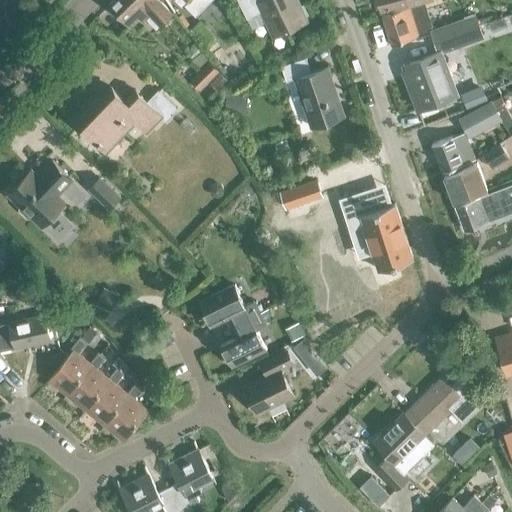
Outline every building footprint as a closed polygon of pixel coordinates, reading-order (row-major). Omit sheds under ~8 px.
[(150,15),(161,26),(173,14),(159,0),(114,0),(109,5),(130,26),(138,18),(143,22),(150,15)] [(298,0),(239,0),(252,27),(266,21),(274,37),(308,21),(298,0)] [(378,0),(381,11),(426,0),(378,0)] [(383,16),(392,45),(421,36),(412,7),(383,16)] [(183,20),(203,45),(215,36),(194,11),(183,20)] [(444,23),(447,33),(468,25),(465,15),(444,23)] [(448,36),(452,48),(482,37),(478,25),(448,36)] [(404,72),(418,109),(457,94),(440,52),(409,64),(412,70),(404,72)] [(328,67),(311,73),(306,58),(281,66),(287,82),(295,79),(311,127),(344,116),(328,67)] [(191,79),(200,89),(220,70),(210,60),(191,79)] [(136,90),(126,101),(112,87),(78,121),(107,149),(135,120),(147,131),(162,116),(167,121),(179,109),(159,90),(148,101),(136,90)] [(432,145),(443,172),(477,159),(467,132),(452,137),(432,145)] [(60,194),(75,179),(52,157),(38,172),(32,166),(6,194),(19,206),(19,209),(28,217),(31,217),(42,228),(67,201),(60,194)] [(444,176),(454,203),(488,191),(477,164),(444,176)] [(88,188),(109,209),(122,195),(101,175),(88,188)] [(280,190),(286,207),(323,195),(317,178),(280,190)] [(511,185),(456,207),(465,230),(511,211),(511,185)] [(405,257),(386,201),(360,209),(354,189),(333,196),(340,218),(353,214),(371,267),(405,257)] [(0,248),(2,250),(9,243),(0,235),(0,248)] [(235,325),(260,313),(254,301),(245,305),(235,284),(200,302),(210,324),(230,314),(235,325)] [(260,313),(235,325),(240,336),(221,346),(231,367),(267,349),(257,329),(266,324),(260,313)] [(49,317),(46,318),(45,315),(10,323),(12,332),(0,335),(0,350),(51,339),(48,328),(51,327),(49,317)] [(511,331),(495,337),(507,373),(511,371),(511,331)] [(93,364),(90,362),(79,352),(87,343),(80,337),(71,348),(73,350),(50,380),(69,395),(93,364)] [(244,385),(258,412),(294,395),(281,369),(293,363),(287,349),(262,361),(268,374),(244,385)] [(109,376),(117,367),(98,352),(90,362),(93,364),(69,395),(87,410),(112,379),(109,376)] [(130,393),(128,391),(116,382),(129,365),(122,360),(117,367),(109,376),(112,379),(87,410),(106,424),(130,393)] [(483,403),(461,379),(453,386),(444,376),(406,413),(406,412),(405,413),(435,444),(436,443),(427,433),(451,409),(463,421),(483,403)] [(130,393),(106,424),(125,440),(150,409),(135,397),(143,387),(136,382),(128,391),(130,393)] [(407,472),(435,444),(405,413),(376,440),(391,456),(390,457),(389,456),(378,468),(398,488),(409,477),(405,472),(406,471),(407,472)] [(169,487),(182,511),(189,511),(187,507),(200,500),(197,493),(202,491),(198,484),(213,477),(198,449),(170,463),(180,482),(169,487)] [(182,511),(169,487),(159,493),(149,474),(120,488),(132,511),(144,511),(162,503),(166,511),(182,511)] [(471,511),(482,501),(474,494),(463,506),(452,497),(438,511),(471,511)] [(484,511),(489,507),(482,501),(471,511),(484,511)]
